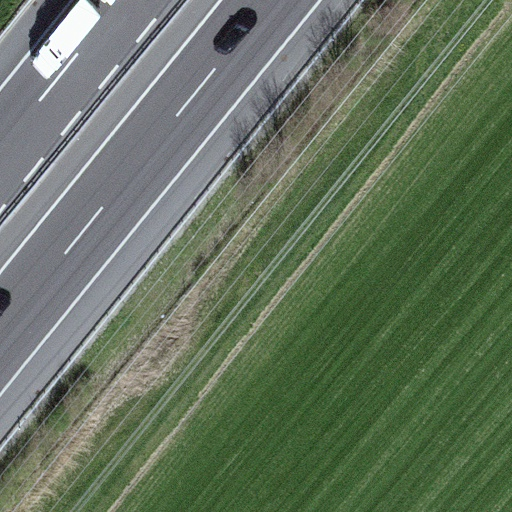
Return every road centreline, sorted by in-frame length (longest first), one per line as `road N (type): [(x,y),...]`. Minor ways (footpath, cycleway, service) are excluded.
road 1 (motorway): [(0,323),(261,0)]
road 2 (motorway): [(117,0),(0,142)]
